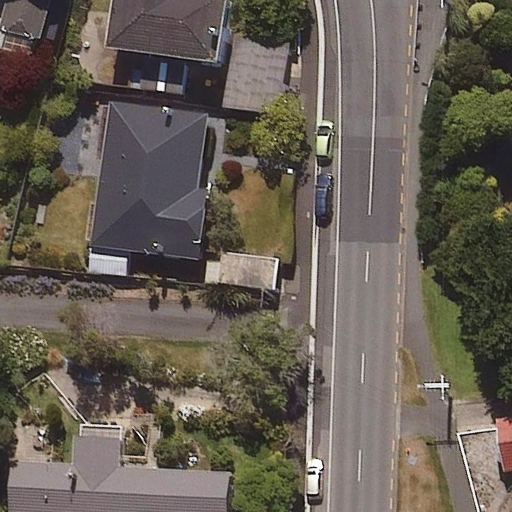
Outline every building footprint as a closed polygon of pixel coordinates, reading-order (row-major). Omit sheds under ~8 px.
[(73,0),(19,0),(10,41),(50,51),(61,6),(72,9),(73,0)] [(204,0),(133,0),(120,93),(190,103),(193,76),(235,82),(246,12),(204,6),(204,0)] [(293,49),(247,44),(240,117),(286,121),(293,49)] [(217,124),(117,112),(99,255),(211,269),(219,203),(208,202),(217,124)] [(284,265),(215,258),(212,288),(281,295),(284,265)] [(22,474),(20,511),(246,511),(248,487),(130,482),(132,455),(87,452),(86,477),(22,474)]
